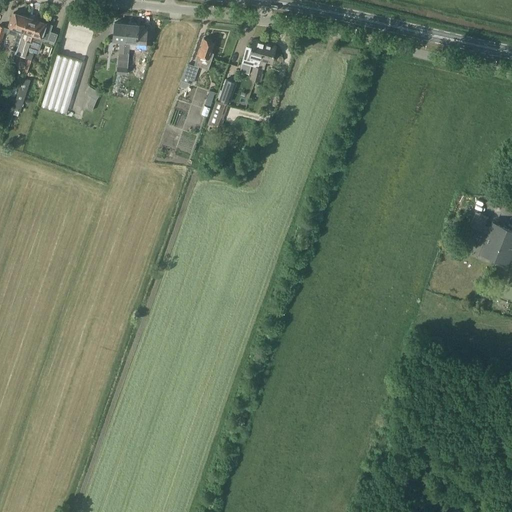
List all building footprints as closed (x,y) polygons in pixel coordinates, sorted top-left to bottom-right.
[(0,25),(0,35),(3,37),(4,31),(16,35),(14,41),(20,42),(21,39),(28,17),(15,12),(15,13),(13,12),(9,25),(9,28),(0,25)] [(21,39),(28,41),(27,45),(29,46),(30,42),(38,20),(28,17),(21,39)] [(46,22),(38,20),(30,42),(29,46),(28,49),(39,52),(44,38),(55,42),(58,34),(51,31),(52,27),(47,25),(47,24),(45,23),(46,22)] [(115,22),(113,40),(120,41),(117,73),(121,62),(123,63),(127,23),(115,22)] [(127,23),(125,41),(137,43),(137,38),(142,38),(142,37),(144,25),(135,24),(134,23),(131,22),(130,24),(127,23)] [(213,53),(211,52),(214,41),(212,41),(211,40),(208,38),(207,39),(204,38),(196,61),(196,60),(194,65),(187,63),(179,86),(186,88),(191,83),(193,84),(199,65),(208,68),(213,53)] [(249,57),(256,58),(254,64),(258,66),(265,42),(254,39),(249,57)] [(254,65),(253,65),(252,72),(261,75),(263,68),(264,68),(266,61),(271,63),(276,45),(265,42),(258,66),(254,64),(254,65)] [(28,59),(25,69),(24,72),(27,73),(31,59),(34,53),(28,50),(25,57),(25,58),(28,59)] [(41,105),(66,113),(82,61),(57,53),(41,105)] [(28,59),(25,58),(23,57),(20,67),(25,69),(28,59)] [(121,64),(120,72),(129,73),(130,64),(122,64),(121,64)] [(252,72),(250,78),(260,81),(261,75),(252,72)] [(30,80),(23,77),(13,108),(14,109),(13,112),(12,111),(8,123),(16,126),(30,80)] [(228,104),(230,105),(230,104),(235,105),(237,99),(233,98),(231,101),(229,101),(235,84),(236,84),(237,81),(236,81),(227,78),(218,101),(228,104)] [(88,104),(87,104),(88,109),(92,110),(97,99),(101,92),(90,86),(85,92),(91,96),(88,104)] [(210,90),(207,96),(205,104),(211,107),(213,98),(215,91),(210,90)] [(216,100),(216,101),(207,124),(217,128),(218,124),(222,126),(224,118),(223,118),(228,104),(218,101),(216,100)] [(202,114),(207,116),(210,108),(205,106),(202,114)] [(488,218),(476,213),(470,228),(487,234),(480,251),(510,263),(511,256),(511,231),(491,224),(489,229),(484,227),(488,218)]
